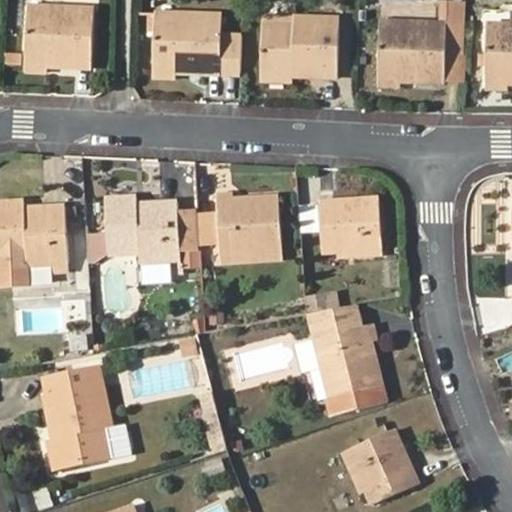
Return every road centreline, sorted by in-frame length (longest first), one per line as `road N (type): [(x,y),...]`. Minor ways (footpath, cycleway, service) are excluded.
road 1 (residential): [(0,124),(439,145)]
road 2 (residential): [(439,145),(443,287),(467,387),(511,481)]
